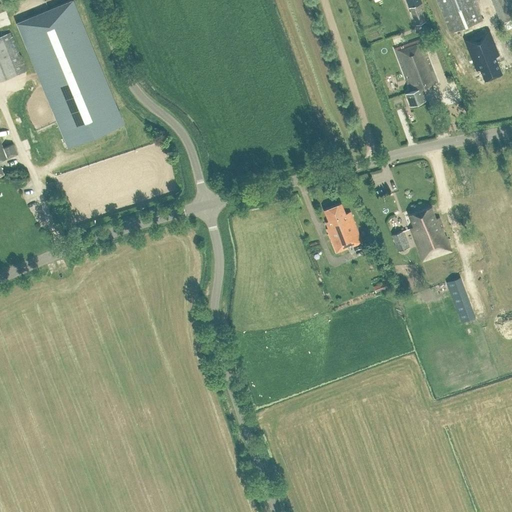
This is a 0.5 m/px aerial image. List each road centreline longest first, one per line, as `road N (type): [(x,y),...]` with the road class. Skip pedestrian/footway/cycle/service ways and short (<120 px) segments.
road 1 (unclassified): [(275,511),(214,344),(218,265),(206,203)]
road 2 (tertiary): [(206,203),(511,129)]
road 3 (unclassified): [(206,203),(190,146),(128,81),(98,0)]
road 4 (tertiary): [(0,278),(206,203)]
